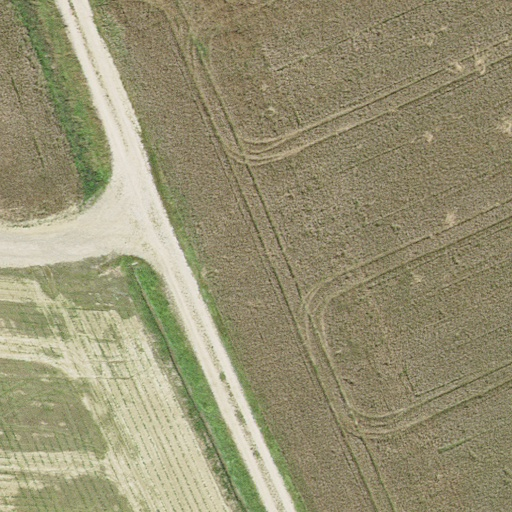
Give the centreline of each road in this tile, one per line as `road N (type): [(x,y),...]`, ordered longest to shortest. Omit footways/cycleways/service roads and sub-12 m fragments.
road 1 (track): [(281,511),(148,223),(70,0)]
road 2 (track): [(148,223),(88,255),(0,247)]
